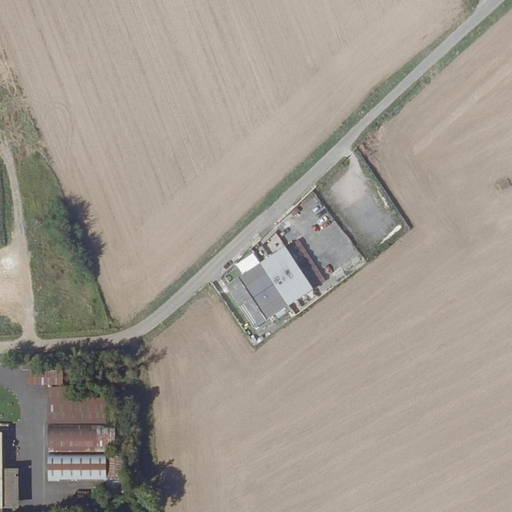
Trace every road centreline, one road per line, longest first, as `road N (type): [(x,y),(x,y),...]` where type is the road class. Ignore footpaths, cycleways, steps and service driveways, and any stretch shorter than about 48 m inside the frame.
road 1 (unclassified): [(0,348),(95,344),(163,314),(502,0)]
road 2 (track): [(148,511),(132,334)]
